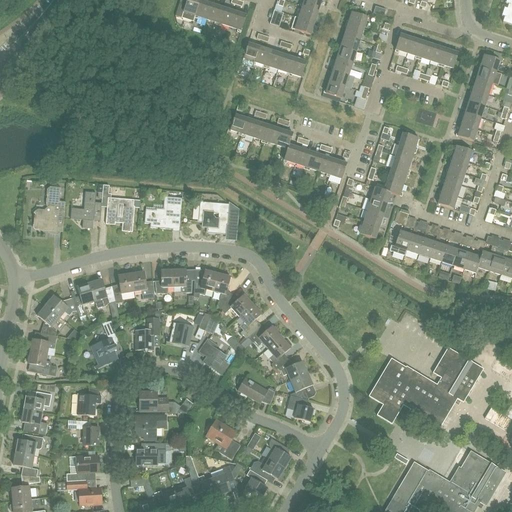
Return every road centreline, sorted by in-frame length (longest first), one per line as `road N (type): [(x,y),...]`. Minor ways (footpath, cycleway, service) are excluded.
road 1 (residential): [(14,278),(142,249),(246,254),(340,374),(340,418),(321,450)]
road 2 (residential): [(119,511),(115,398),(123,377),(138,370),(190,375),(247,415),(321,450)]
road 3 (residential): [(357,150),(400,17)]
